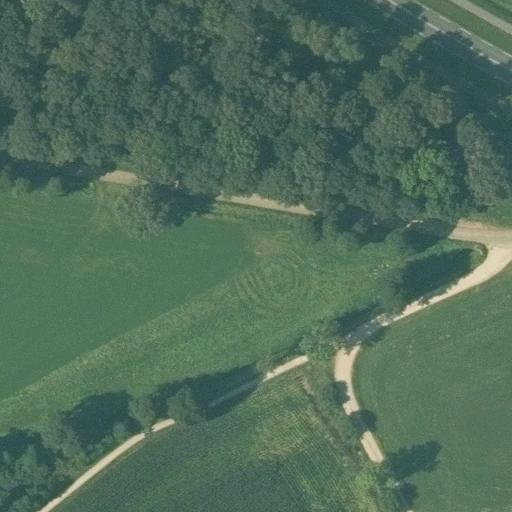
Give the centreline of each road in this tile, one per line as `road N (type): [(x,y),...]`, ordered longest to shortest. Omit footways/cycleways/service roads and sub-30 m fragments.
road 1 (unclassified): [(511,239),(0,153)]
road 2 (track): [(351,338),(340,371),(343,403),(405,511)]
road 3 (track): [(351,338),(471,279),(511,247)]
road 4 (primary): [(511,75),(382,0)]
